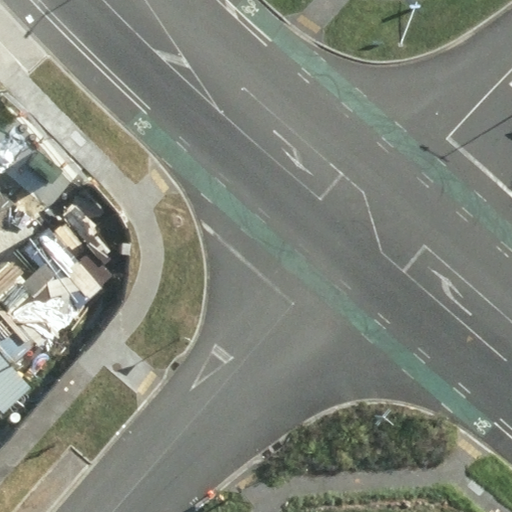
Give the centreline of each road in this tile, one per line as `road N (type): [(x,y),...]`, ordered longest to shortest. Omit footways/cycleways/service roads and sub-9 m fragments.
road 1 (residential): [(98,511),(349,221)]
road 2 (unclassified): [(106,0),(349,221)]
road 3 (residential): [(349,221),(511,50)]
road 4 (residential): [(349,221),(511,369)]
